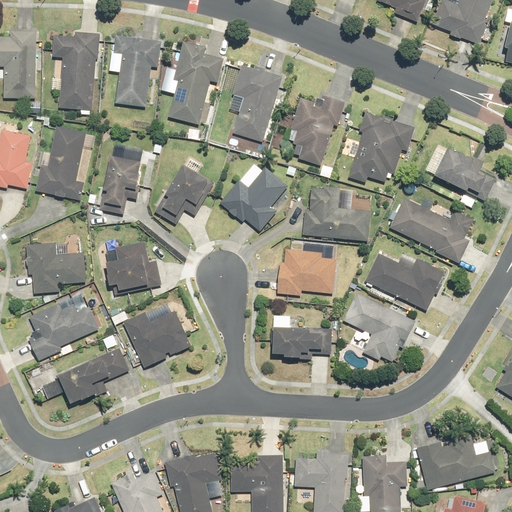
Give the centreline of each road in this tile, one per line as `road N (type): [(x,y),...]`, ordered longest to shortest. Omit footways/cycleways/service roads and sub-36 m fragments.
road 1 (residential): [(239,400),(365,409),(403,401),(445,373),(506,272)]
road 2 (residential): [(0,389),(16,425),(45,450),(67,450),(182,408),(239,400)]
road 3 (residential): [(451,90),(212,0)]
road 4 (residential): [(222,277),(239,400)]
